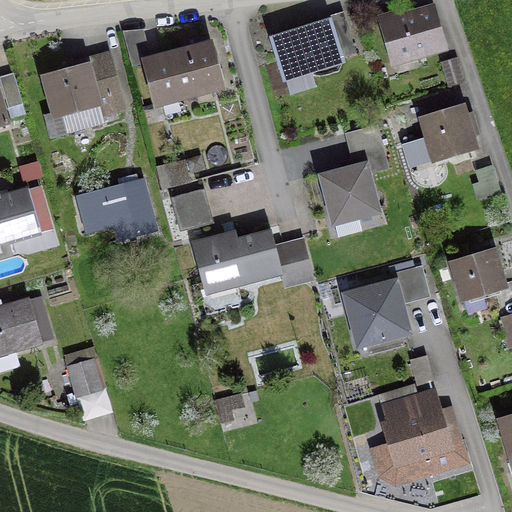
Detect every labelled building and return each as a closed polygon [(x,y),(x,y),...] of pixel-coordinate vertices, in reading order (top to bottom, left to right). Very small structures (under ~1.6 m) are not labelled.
[(393,60),(443,46),(433,10),(383,24),(393,60)] [(272,39),(283,75),(356,53),(353,42),(338,47),(330,21),(272,39)] [(158,103),(220,87),(208,44),(147,61),(158,103)] [(46,116),(52,136),(101,123),(99,115),(122,108),(108,55),(85,61),(84,58),(71,62),(73,70),(46,78),(55,113),(46,116)] [(463,81),(456,58),(442,62),(449,85),(463,81)] [(0,76),(0,80),(8,108),(23,104),(13,73),(0,76)] [(0,125),(9,123),(0,96),(0,125)] [(469,129),(476,127),(472,113),(465,116),(463,107),(422,119),(434,160),(475,147),(469,129)] [(349,132),(356,158),(384,150),(378,125),(349,132)] [(184,163),(167,168),(171,184),(188,179),(184,163)] [(322,177),(334,222),(378,211),(366,165),(322,177)] [(490,167),(472,174),(482,200),(500,194),(490,167)] [(144,180),(85,195),(94,230),(113,225),(117,240),(150,231),(145,212),(152,211),(144,180)] [(0,257),(11,255),(7,241),(41,231),(29,188),(0,196),(0,257)] [(171,198),(180,231),(209,224),(200,190),(171,198)] [(205,287),(234,279),(236,285),(281,274),(270,231),(237,239),(237,237),(233,238),(234,240),(227,242),(225,235),(193,243),(205,287)] [(284,246),(293,282),(314,277),(304,241),(284,246)] [(484,292),(504,286),(495,258),(478,263),(476,255),(452,263),(468,314),(488,308),(484,292)] [(394,284),(348,296),(360,342),(406,330),(394,284)] [(30,299),(0,307),(0,370),(12,367),(8,352),(42,342),(30,299)] [(508,348),(511,346),(511,314),(507,316),(511,330),(503,332),(508,348)] [(90,350),(65,358),(77,396),(102,389),(90,350)] [(432,380),(426,356),(412,360),(418,384),(432,380)] [(437,410),(422,415),(414,385),(379,395),(404,481),(454,466),(437,410)] [(221,422),(232,419),(230,407),(241,404),(239,395),(215,401),(221,422)] [(511,417),(501,421),(511,459),(511,417)]
